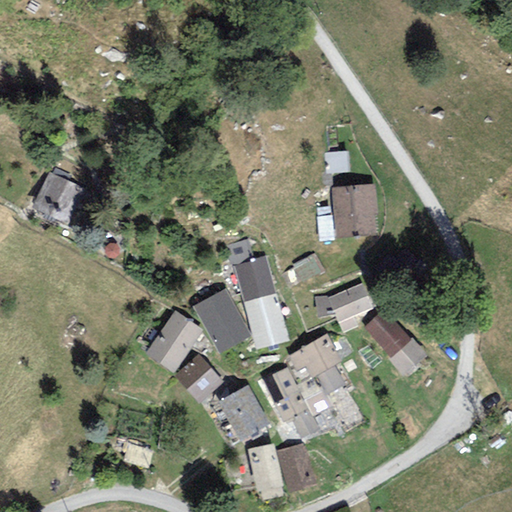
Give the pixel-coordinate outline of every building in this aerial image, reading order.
[(84,189),(49,173),(32,211),(67,226),(84,189)] [(377,214),(374,185),(330,189),(336,240),(375,236),(373,215),(377,214)] [(418,261),(404,248),(394,258),(390,253),(380,264),(399,281),(418,261)] [(244,303),(276,294),(266,258),(234,266),(244,303)] [(224,289),(193,306),(219,354),(250,337),(224,289)] [(350,290),(328,300),(335,316),(342,332),(357,326),(353,317),(360,314),(350,290)] [(242,303),(255,351),(289,342),(276,294),(244,303),(242,303)] [(318,317),(335,316),(328,300),(317,298),(318,317)] [(389,357),(409,340),(384,310),(364,327),(389,357)] [(202,330),(174,311),(143,355),(171,375),(202,330)] [(342,363),(326,335),(289,357),(299,373),(304,369),(311,381),(342,363)] [(389,357),(387,359),(404,380),(429,359),(411,338),(409,340),(389,357)] [(223,382),(199,354),(174,377),(198,404),(223,382)] [(307,409),(287,368),(263,380),(282,421),(307,409)] [(271,425),(248,385),(217,403),(240,443),(271,425)] [(285,495),(273,445),(247,451),(259,501),(285,495)] [(314,484),(301,445),(276,453),(288,492),(314,484)]
